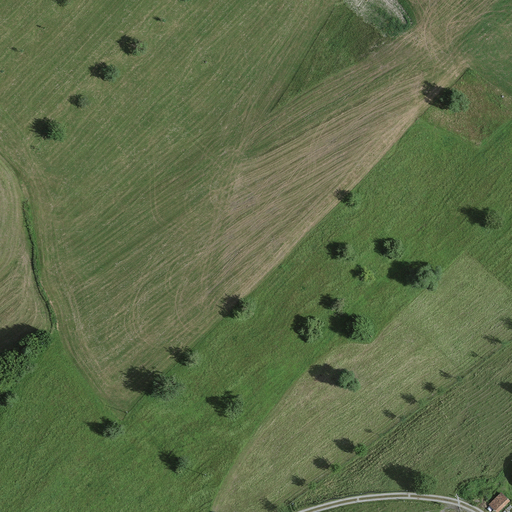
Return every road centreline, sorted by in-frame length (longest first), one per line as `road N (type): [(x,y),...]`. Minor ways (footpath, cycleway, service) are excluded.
road 1 (track): [(0,112),(62,204),(252,157),(417,70),(449,62)]
road 2 (track): [(308,511),(393,497),(471,511)]
